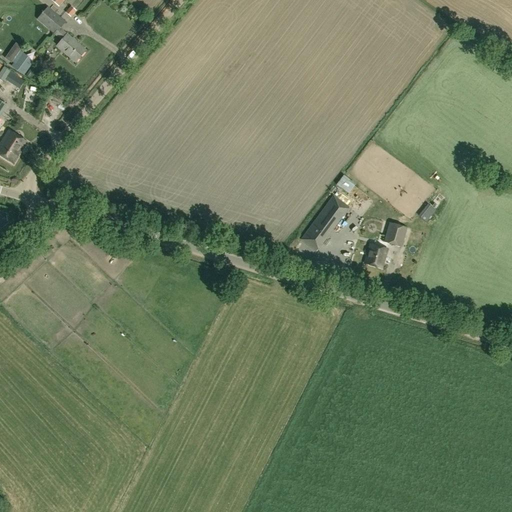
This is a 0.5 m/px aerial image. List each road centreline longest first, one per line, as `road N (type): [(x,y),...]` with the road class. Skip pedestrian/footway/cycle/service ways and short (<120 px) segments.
road 1 (unclassified): [(511,344),(40,203)]
road 2 (unclassified): [(24,196),(173,0)]
